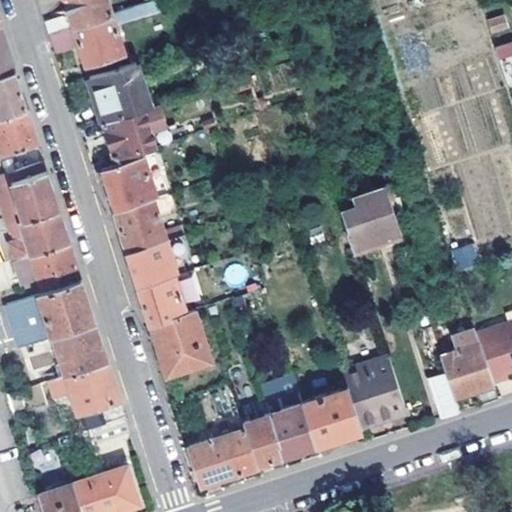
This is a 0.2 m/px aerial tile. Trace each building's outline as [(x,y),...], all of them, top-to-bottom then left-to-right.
[(112,11),(108,0),(66,0),(70,13),(45,21),(48,32),(112,11)] [(146,0),(112,11),(121,43),(135,39),(129,17),(163,6),(160,0),(146,0)] [(121,43),(112,11),(48,32),(54,51),(80,43),(87,63),(124,51),(121,43)] [(505,13),(486,19),(490,30),(509,23),(505,13)] [(0,72),(15,68),(8,44),(1,22),(0,22),(0,72)] [(90,76),(104,119),(151,103),(138,60),(90,76)] [(0,115),(28,106),(21,85),(15,68),(0,72),(0,115)] [(104,119),(115,156),(158,141),(154,129),(168,124),(160,100),(151,103),(104,119)] [(0,152),(38,141),(34,127),(28,106),(0,115),(0,152)] [(108,188),(114,208),(154,194),(169,189),(156,149),(101,166),(108,188)] [(52,184),(45,160),(0,173),(0,199),(8,224),(11,223),(60,208),(52,184)] [(340,198),(356,248),(358,247),(360,253),(373,248),(371,242),(402,232),(386,184),(340,198)] [(164,227),(154,194),(114,208),(121,229),(127,248),(167,235),(185,229),(182,221),(164,227)] [(15,240),(20,257),(71,242),(65,225),(60,208),(11,223),(15,236),(20,234),(21,239),(15,240)] [(185,229),(167,235),(178,271),(188,268),(185,260),(194,257),(185,229)] [(178,271),(167,235),(127,248),(134,267),(139,284),(175,272),(178,271)] [(71,242),(20,257),(18,258),(26,282),(40,278),(43,289),(82,278),(77,260),(71,242)] [(451,248),(454,269),(478,266),(474,244),(451,248)] [(175,272),(139,284),(145,304),(151,322),(188,310),(175,272)] [(51,336),(53,335),(96,322),(90,301),(82,278),(43,289),(38,291),(51,336)] [(242,293),(233,296),(235,303),(244,301),(242,293)] [(188,310),(151,322),(160,350),(168,374),(212,359),(196,308),(188,310)] [(511,317),(503,320),(506,327),(511,324),(511,317)] [(511,324),(506,327),(503,320),(476,329),(492,378),(508,373),(506,368),(511,366),(511,324)] [(65,374),(109,360),(102,340),(96,322),(53,335),(65,374)] [(492,378),(476,329),(475,325),(453,333),(456,348),(440,353),(446,370),(454,397),(474,391),(479,404),(498,397),(492,378)] [(391,418),(408,412),(389,353),(345,367),(350,385),(348,386),(361,426),(361,427),(384,420),(382,415),(389,413),(391,418)] [(115,380),(109,360),(65,374),(46,379),(52,397),(71,391),(78,411),(120,398),(115,380)] [(454,397),(446,370),(428,376),(440,416),(459,410),(454,397)] [(261,388),(269,410),(281,451),(315,440),(303,400),(294,373),(260,384),(261,388)] [(315,440),(361,426),(348,386),(303,400),(315,440)] [(17,388),(7,392),(11,403),(21,399),(17,388)] [(83,430),(106,423),(101,410),(80,416),(83,430)] [(246,427),(257,458),(281,451),(269,410),(244,418),(246,427)] [(257,458),(246,427),(209,440),(208,438),(191,443),(205,486),(221,480),(220,478),(259,466),(257,458)] [(73,481),(82,511),(103,511),(140,500),(128,463),(73,481)] [(82,511),(73,481),(39,492),(45,511),(82,511)]
